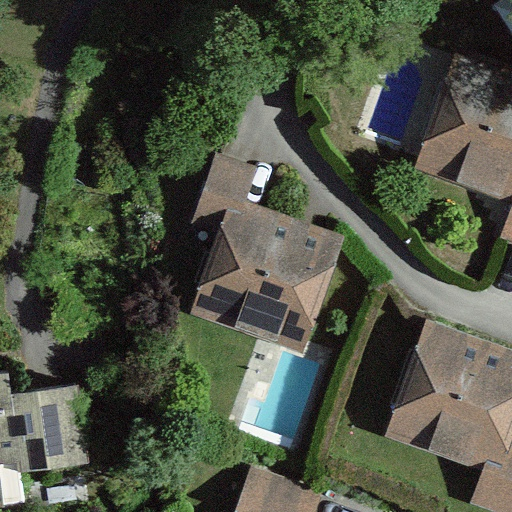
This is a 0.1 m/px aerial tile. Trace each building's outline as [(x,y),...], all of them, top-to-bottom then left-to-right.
[(511,91),(449,68),(417,153),(511,188),(511,199),(502,227),(511,231),(511,91)] [(243,163),(210,151),(189,212),(212,220),(186,296),(293,333),(330,229),(232,195),(243,163)] [(511,406),(511,348),(425,317),(387,420),(486,457),(473,492),(508,505),(511,494),(511,443),(500,439),(511,406)] [(0,447),(15,446),(16,457),(77,450),(68,378),(0,385),(0,447)] [(302,511),(311,489),(251,467),(239,499),(249,502),(244,511),(302,511)]
